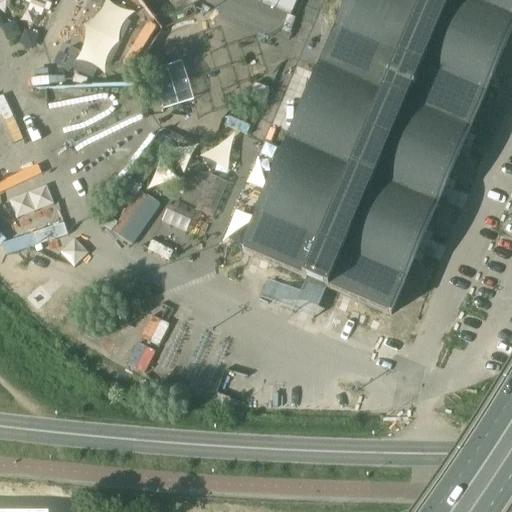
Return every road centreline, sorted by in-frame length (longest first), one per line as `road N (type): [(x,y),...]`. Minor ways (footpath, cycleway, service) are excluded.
road 1 (secondary): [(0,425),(282,451),(511,454)]
road 2 (primary): [(511,391),(433,511)]
